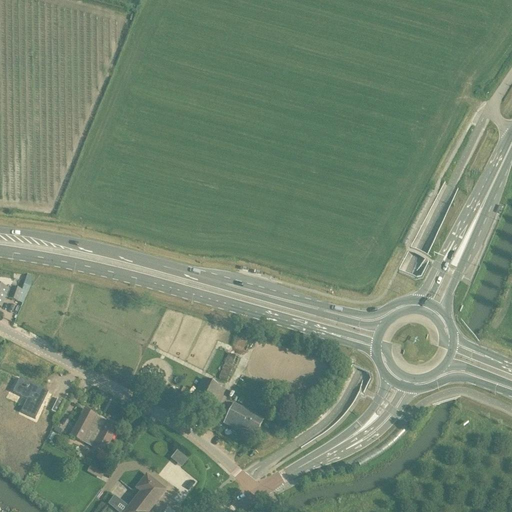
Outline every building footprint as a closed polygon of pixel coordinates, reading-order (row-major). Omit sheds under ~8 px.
[(7,291),(0,288),(0,308),(1,308),(5,298),(22,305),(30,288),(30,285),(24,284),(21,292),(12,289),(8,287),(7,291)] [(234,347),(245,350),(248,339),(237,337),(234,347)] [(228,355),(218,380),(226,383),(228,377),(230,378),(233,369),(235,366),(236,367),(239,359),(228,355)] [(19,379),(12,393),(27,400),(21,413),(35,420),(48,393),(19,379)] [(210,406),(219,389),(203,381),(195,398),(192,397),(186,410),(206,420),(212,407),(210,406)] [(63,402),(57,399),(51,412),(57,415),(63,402)] [(253,440),(263,420),(249,412),(234,404),(223,425),(253,440)] [(96,417),(84,410),(70,437),(82,443),(85,437),(95,442),(92,449),(104,455),(118,429),(106,422),(104,425),(94,420),(96,417)] [(270,424),(267,429),(272,432),(275,427),(270,424)] [(176,450),(169,458),(182,468),(188,459),(176,450)] [(102,478),(104,471),(89,465),(87,473),(102,478)] [(149,511),(165,491),(146,476),(135,489),(140,493),(125,511),(149,511)]
